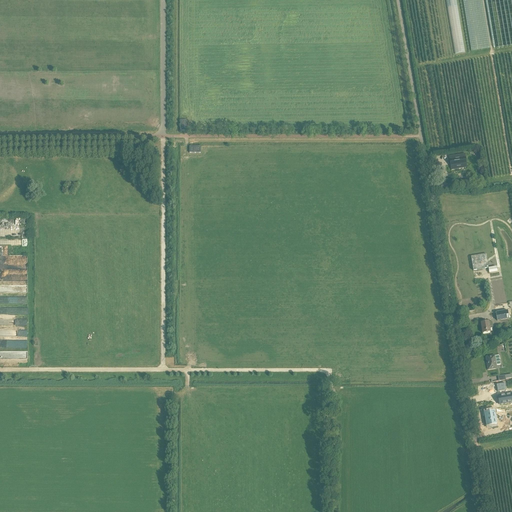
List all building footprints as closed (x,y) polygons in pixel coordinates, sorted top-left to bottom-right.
[(465,153),(448,156),(451,170),(457,169),(456,165),(462,164),(462,166),(467,165),(465,153)] [(488,268),(486,254),(471,256),(473,271),(488,268)] [(508,311),(496,313),(497,321),(510,319),(508,311)] [(493,326),(492,322),(489,322),(481,323),(482,333),(490,332),(490,327),(493,326)] [(488,370),(497,369),(496,365),(500,365),(499,355),(495,356),(486,357),(488,370)] [(498,392),(506,391),(505,383),(497,385),(498,392)] [(511,393),(498,396),(499,405),(511,402),(511,393)] [(487,425),(495,424),(493,410),(485,411),(487,425)]
